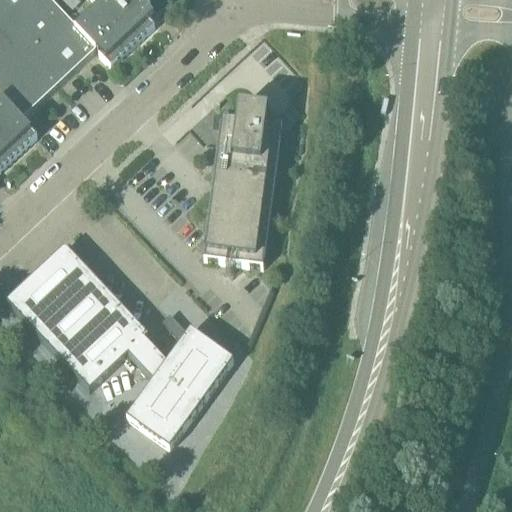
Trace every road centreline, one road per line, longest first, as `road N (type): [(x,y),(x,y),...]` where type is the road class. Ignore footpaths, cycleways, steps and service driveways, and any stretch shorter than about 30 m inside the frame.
road 1 (secondary): [(318,511),(398,278),(431,31)]
road 2 (unclassified): [(461,511),(507,333),(511,103)]
road 3 (unclassified): [(0,231),(247,1)]
road 4 (unclassified): [(315,1),(348,20),(431,31)]
